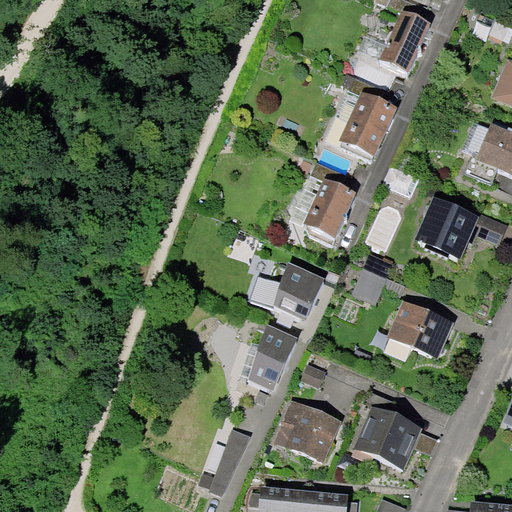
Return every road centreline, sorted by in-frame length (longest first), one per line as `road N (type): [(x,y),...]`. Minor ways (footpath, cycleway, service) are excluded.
road 1 (track): [(273,0),(172,247),(77,511)]
road 2 (unknown): [(201,511),(291,316)]
road 3 (residential): [(429,511),(511,319)]
